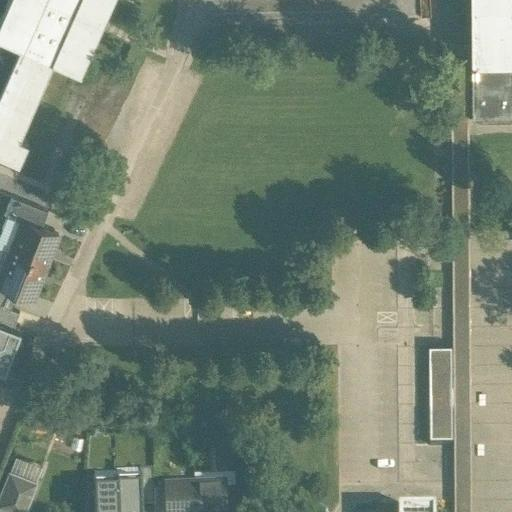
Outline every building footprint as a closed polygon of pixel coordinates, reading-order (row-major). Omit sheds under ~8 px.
[(0,36),(21,46),(0,90),(0,154),(17,162),(26,142),(17,137),(52,60),(78,72),(111,0),(7,0),(0,16),(0,36)] [(511,0),(471,0),(472,117),(511,116),(511,0)] [(471,511),(469,66),(449,66),(451,345),(451,444),(451,511),(471,511)] [(47,211),(14,197),(7,216),(22,222),(22,221),(41,228),(47,211)] [(41,228),(22,221),(22,222),(10,253),(45,266),(58,235),(41,228)] [(45,266),(10,253),(0,277),(0,284),(16,291),(33,298),(45,266)] [(0,303),(10,307),(16,291),(0,284),(0,303)] [(0,303),(0,321),(13,326),(19,311),(10,307),(0,303)] [(0,321),(0,369),(4,371),(20,329),(13,326),(0,321)] [(451,345),(429,345),(429,444),(451,444),(451,345)] [(47,424),(35,420),(32,429),(44,433),(47,424)] [(23,511),(35,481),(9,471),(0,494),(0,504),(18,511),(23,511)] [(152,473),(139,473),(139,485),(141,485),(142,509),(154,508),(153,494),(152,473)] [(141,511),(142,509),(141,485),(139,485),(116,486),(116,488),(117,511),(141,511)] [(117,511),(116,488),(93,489),(93,511),(117,511)] [(223,511),(223,491),(194,492),(194,511),(223,511)] [(236,511),(235,491),(223,491),(223,511),(236,511)] [(194,511),(194,492),(165,493),(165,511),(194,511)] [(165,511),(165,493),(153,494),(154,508),(153,511),(165,511)]
